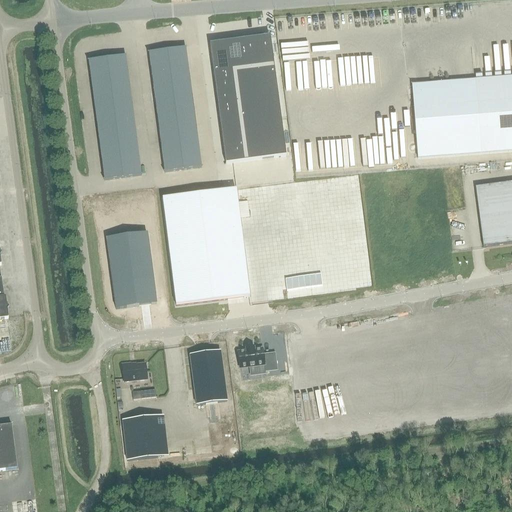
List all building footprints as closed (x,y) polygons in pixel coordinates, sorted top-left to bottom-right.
[(270,38),(210,46),(226,165),(286,157),(270,38)] [(185,49),(148,54),(164,173),(201,168),(185,49)] [(125,57),(89,62),(104,181),(141,176),(125,57)] [(511,152),(511,78),(412,86),(417,160),(511,152)] [(511,244),(511,183),(475,188),(483,248),(511,244)] [(236,190),(162,200),(176,307),(249,298),(236,190)] [(147,235),(106,240),(116,310),(157,305),(147,235)] [(4,298),(2,279),(0,279),(0,320),(8,319),(7,311),(9,308),(7,306),(5,298),(4,298)] [(8,320),(8,331),(21,330),(21,319),(8,320)] [(246,352),(238,353),(240,369),(254,367),(255,369),(264,368),(264,372),(277,371),(275,355),(263,356),(262,350),(254,351),(254,349),(246,350),(246,352)] [(195,406),(226,403),(220,353),(189,356),(195,406)] [(131,364),(122,365),(124,383),(147,381),(145,365),(131,366),(131,364)] [(153,418),(123,422),(128,462),(158,459),(153,418)] [(12,426),(0,427),(0,471),(17,470),(12,426)]
